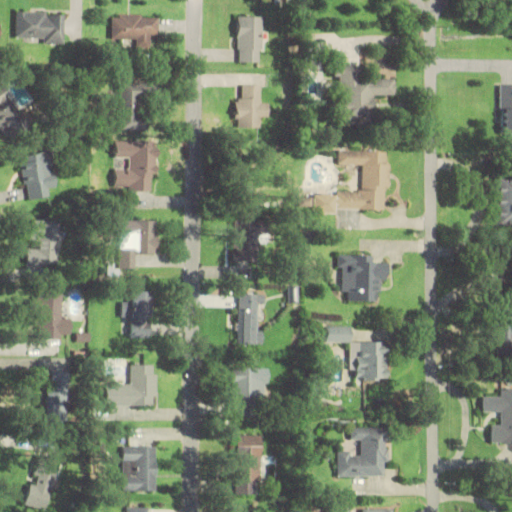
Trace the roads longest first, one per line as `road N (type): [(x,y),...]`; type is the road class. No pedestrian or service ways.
road 1 (residential): [(193,511),(195,0)]
road 2 (residential): [(433,511),(431,21)]
